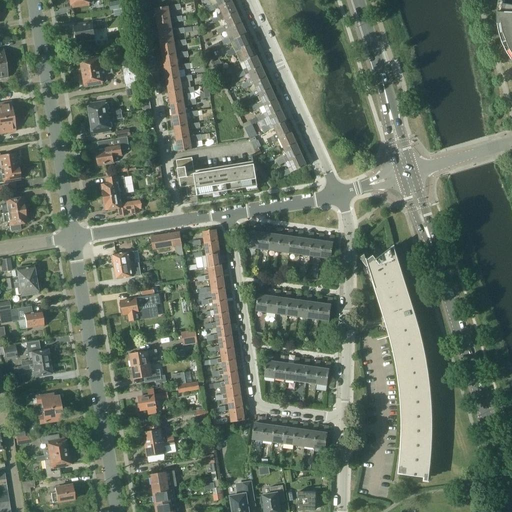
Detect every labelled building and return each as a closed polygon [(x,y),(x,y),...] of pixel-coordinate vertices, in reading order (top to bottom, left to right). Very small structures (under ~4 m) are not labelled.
[(115,2),(116,10),(123,9),(124,9),(128,8),(127,0),(115,2)] [(209,12),(220,7),(232,1),(231,0),(216,0),(218,3),(207,8),(209,12)] [(220,7),(223,14),(212,19),(214,23),(218,20),(225,18),(237,12),(232,1),(220,7)] [(511,5),(503,4),(501,13),(497,13),(497,15),(497,23),(498,25),(499,33),(500,35),(502,42),(503,45),(507,54),(511,60),(511,5)] [(157,21),(171,19),(170,19),(169,12),(174,11),(173,10),(180,9),(180,5),(173,6),(168,6),(155,8),(156,13),(157,21)] [(116,10),(115,10),(113,10),(114,17),(124,15),(124,9),(123,9),(116,10)] [(219,34),(230,29),(242,23),(237,12),(225,18),(218,20),(222,28),(217,30),(219,34)] [(158,25),(159,32),(172,30),(171,23),(175,23),(183,21),(182,16),(175,17),(175,18),(170,19),(171,19),(157,21),(158,25)] [(95,24),(93,24),(76,26),(78,40),(95,37),(94,29),(97,29),(97,30),(105,28),(104,22),(102,22),(96,23),(95,24)] [(224,44),(235,39),(247,34),(242,23),(230,29),(233,36),(222,41),(224,44)] [(192,27),(172,30),(159,32),(161,44),(174,42),(173,34),(184,32),(184,33),(193,32),(193,31),(199,30),(198,26),(192,27)] [(236,53),(240,50),(252,45),(247,34),(235,39),(224,44),(224,45),(230,42),(233,49),(227,52),(229,56),(236,53)] [(174,42),(161,44),(163,56),(176,54),(175,47),(179,47),(179,46),(187,45),(186,40),(178,41),(174,42)] [(240,50),(236,53),(240,63),(245,62),(245,61),(257,56),(255,52),(252,45),(240,50)] [(164,61),(165,68),(178,66),(176,54),(163,56),(164,61)] [(232,81),(250,72),(262,67),(257,56),(245,61),(245,62),(248,68),(223,80),(225,84),(232,81)] [(82,68),(83,73),(101,70),(99,59),(81,62),(81,63),(80,63),(81,68),(82,68)] [(220,73),(225,71),(220,60),(215,62),(220,73)] [(122,67),(126,89),(138,87),(134,64),(122,67)] [(166,72),(167,80),(180,78),(179,70),(183,70),(183,69),(190,68),(189,64),(182,65),(178,66),(165,68),(166,72)] [(243,88),(255,83),(267,78),(262,67),(250,72),(253,80),(242,85),(243,88)] [(113,74),(112,68),(105,69),(101,70),(83,73),(84,79),(83,80),(83,84),(85,85),(86,88),(103,85),(103,83),(108,82),(107,75),(113,74)] [(168,84),(169,91),(182,89),(181,82),(184,81),(184,77),(180,78),(167,80),(168,84)] [(249,99),(260,94),(272,89),(267,78),(255,83),(258,91),(247,96),(249,99)] [(138,87),(126,89),(127,97),(140,95),(138,87)] [(182,90),(182,89),(169,91),(171,103),(184,101),(188,101),(188,100),(187,93),(194,92),(194,87),(186,88),(186,89),(182,90)] [(253,110),(264,105),(276,99),(272,89),(260,94),(263,102),(252,107),(253,110)] [(251,124),(270,116),(282,111),(281,108),(280,107),(276,99),(264,105),(268,112),(250,121),(251,124)] [(172,108),(173,115),(186,113),(185,106),(188,106),(188,101),(184,101),(171,103),(172,108)] [(0,118),(12,117),(14,116),(13,109),(11,109),(11,106),(7,106),(6,103),(0,104),(0,118)] [(89,106),(87,107),(88,113),(90,113),(91,119),(122,114),(121,109),(113,110),(112,103),(107,103),(89,106)] [(274,127),(287,121),(282,111),(270,116),(273,124),(262,129),(263,132),(274,127)] [(189,113),(186,113),(173,115),(175,127),(188,125),(187,118),(190,117),(189,113)] [(123,118),(122,114),(91,119),(91,124),(90,124),(91,132),(93,131),(93,132),(111,129),(109,121),(123,118)] [(14,116),(12,117),(0,118),(0,133),(11,132),(11,128),(14,128),(14,124),(15,124),(14,116)] [(268,143),(279,138),(291,132),(287,121),(274,127),(278,135),(267,140),(268,143)] [(176,132),(177,139),(190,136),(188,125),(175,127),(176,132)] [(118,131),(119,138),(131,136),(130,129),(118,131)] [(295,139),(291,132),(279,138),(285,149),(295,144),(297,144),(295,139)] [(177,139),(179,151),(184,150),(185,151),(186,151),(186,150),(192,149),(191,142),(201,140),(200,135),(190,137),(190,136),(177,139)] [(122,154),(122,156),(123,156),(122,151),(130,150),(127,137),(108,141),(109,147),(106,148),(106,151),(96,153),(97,159),(96,160),(97,163),(98,164),(98,166),(114,163),(113,155),(122,154)] [(255,137),(254,137),(250,139),(252,144),(255,150),(259,148),(260,147),(255,137)] [(297,144),(295,144),(285,149),(290,160),(302,154),(297,144)] [(0,169),(17,167),(15,154),(0,156),(0,169)] [(295,171),(307,165),(305,163),(304,161),(302,154),(290,160),(293,167),(295,171)] [(255,164),(250,165),(194,174),(195,175),(192,175),(191,167),(193,166),(193,168),(194,167),(192,157),(177,160),(181,187),(187,187),(188,197),(258,186),(255,164)] [(18,166),(17,167),(0,169),(0,182),(3,182),(20,180),(20,178),(21,176),(20,174),(19,172),(18,166)] [(107,184),(102,185),(103,192),(102,193),(102,195),(103,196),(104,198),(121,195),(127,194),(124,176),(106,179),(107,184)] [(160,176),(155,177),(157,189),(164,188),(162,176),(160,176)] [(0,186),(0,193),(16,191),(15,183),(3,185),(3,186),(0,186)] [(165,194),(165,192),(164,188),(157,189),(153,190),(154,196),(165,194)] [(104,199),(103,199),(104,204),(105,204),(106,210),(118,208),(119,216),(128,214),(128,211),(139,209),(138,201),(122,203),(121,195),(104,198),(104,199)] [(1,206),(3,214),(24,211),(24,209),(26,208),(25,204),(23,204),(22,197),(12,199),(12,197),(5,198),(6,205),(1,206)] [(25,211),(24,211),(3,214),(2,214),(4,222),(9,221),(10,232),(21,230),(20,224),(26,223),(25,217),(28,217),(27,211),(25,211)] [(258,248),(261,232),(262,225),(258,225),(257,232),(250,231),(247,247),(258,248)] [(267,233),(261,232),(258,248),(269,250),(271,234),(272,227),(268,226),(267,233)] [(278,235),(271,234),(269,250),(279,251),(281,235),(282,228),(279,228),(278,235)] [(203,231),(205,243),(218,241),(216,229),(210,230),(209,230),(209,231),(203,231)] [(288,236),(281,235),(279,251),(290,253),(292,237),(293,230),(289,229),(288,236)] [(298,238),(292,237),(290,253),(300,254),(302,238),(303,231),(299,230),(298,238)] [(175,246),(176,246),(182,245),(180,232),(152,236),(154,249),(175,246)] [(309,239),(302,238),(300,254),(311,256),(313,240),(314,232),(310,232),(309,239)] [(323,241),(324,234),(320,233),(319,241),(313,240),(311,256),(321,257),(323,241)] [(330,242),(323,241),(321,257),(331,258),(333,243),(334,243),(335,235),(331,235),(330,242)] [(220,253),(218,241),(205,243),(207,255),(220,253)] [(176,246),(175,246),(177,257),(184,256),(182,245),(176,246)] [(414,310),(397,255),(393,256),(391,248),(376,259),(373,255),(367,260),(367,258),(366,259),(386,323),(391,322),(392,336),(394,336),(395,350),(398,349),(398,363),(401,363),(400,377),(403,377),(402,391),(405,391),(403,405),(406,405),(404,419),(406,419),(404,433),(406,433),(403,447),(406,447),(402,461),(405,461),(403,475),(425,478),(426,471),(430,472),(431,462),(432,447),(433,432),(432,417),(432,402),(430,388),(429,372),(426,357),(423,342),(419,328),(414,310)] [(114,261),(113,262),(113,265),(115,266),(115,267),(140,263),(138,251),(134,252),(134,251),(113,255),(114,261)] [(204,268),(208,268),(208,267),(222,265),(220,253),(207,255),(207,256),(203,256),(202,256),(204,268)] [(0,260),(0,264),(1,272),(12,270),(10,259),(0,260)] [(115,268),(114,270),(114,272),(116,273),(117,279),(141,275),(140,263),(115,267),(115,268)] [(206,280),(210,279),(223,277),(222,265),(208,267),(208,268),(210,275),(206,276),(206,275),(198,277),(198,282),(207,281),(206,280)] [(6,279),(7,286),(13,285),(13,283),(35,279),(34,274),(36,272),(35,269),(33,268),(33,266),(16,269),(17,277),(6,279)] [(225,289),(223,277),(210,279),(212,291),(225,289)] [(36,285),(35,279),(13,283),(13,285),(7,286),(7,290),(19,288),(20,296),(37,293),(37,291),(39,289),(38,286),(36,285)] [(142,295),(155,293),(154,292),(154,287),(141,289),(142,295)] [(267,312),(269,296),(270,289),(266,288),(265,296),(258,295),(256,310),(267,312)] [(210,303),(214,303),(227,301),(225,289),(212,291),(213,299),(209,299),(201,300),(202,305),(210,304),(210,303)] [(275,297),(269,296),(267,312),(277,313),(280,298),(281,290),(276,290),(275,297)] [(286,298),(280,298),(277,313),(288,315),(290,299),(291,292),(287,291),(286,298)] [(296,300),(290,299),(288,315),(298,316),(300,301),(301,293),(297,293),(296,300)] [(138,297),(130,298),(130,299),(121,301),(122,307),(121,308),(121,311),(123,312),(123,314),(128,313),(130,321),(139,319),(150,317),(148,305),(161,303),(159,294),(138,297)] [(307,301),(300,301),(298,316),(308,318),(311,302),(312,295),(308,294),(307,301)] [(321,303),(322,296),(318,296),(317,303),(311,302),(308,318),(319,319),(321,303)] [(327,304),(321,303),(319,319),(329,321),(331,305),(332,305),(333,298),(328,297),(327,304)] [(9,301),(0,303),(0,311),(11,310),(9,301)] [(229,313),(227,301),(214,303),(215,310),(210,311),(203,312),(204,317),(216,315),(229,313)] [(11,310),(0,311),(0,320),(0,324),(25,319),(26,328),(43,325),(43,323),(44,323),(43,318),(42,318),(41,312),(31,314),(30,307),(11,310)] [(217,327),(231,325),(229,313),(216,315),(217,322),(205,324),(206,330),(214,328),(214,327),(217,327)] [(232,337),(231,325),(217,327),(218,334),(214,335),(206,336),(207,341),(215,340),(215,339),(219,339),(232,337)] [(198,343),(195,330),(181,332),(183,346),(198,343)] [(216,351),(221,351),(234,349),(232,337),(219,339),(220,346),(215,347),(216,351)] [(4,359),(16,357),(14,345),(2,347),(4,359)] [(29,360),(21,361),(21,366),(49,362),(48,356),(49,356),(49,351),(47,351),(47,349),(35,351),(35,349),(28,350),(27,352),(29,360)] [(219,363),(223,362),(236,360),(234,349),(221,351),(222,358),(218,359),(210,360),(211,365),(219,364),(219,363)] [(131,367),(133,366),(149,364),(148,357),(152,356),(152,355),(157,354),(157,350),(131,354),(132,360),(130,360),(131,367)] [(264,376),(275,378),(278,362),(279,355),(275,354),(274,361),(267,361),(264,376)] [(284,363),(278,362),(275,378),(286,379),(288,364),(289,356),(285,356),(284,363)] [(294,364),(288,364),(286,379),(296,381),(298,365),(299,358),(296,357),(294,364)] [(305,366),(298,365),(296,381),(307,382),(309,366),(310,359),(306,359),(305,366)] [(220,375),(224,374),(238,372),(236,360),(223,362),(224,370),(212,372),(212,371),(205,373),(206,377),(212,376),(213,377),(221,376),(220,375)] [(319,368),(320,361),(316,360),(315,367),(309,366),(307,382),(317,384),(319,368)] [(326,369),(319,368),(317,384),(327,385),(330,369),(331,362),(327,361),(326,369)] [(21,366),(17,367),(18,375),(25,374),(24,370),(34,369),(36,377),(51,374),(51,373),(52,373),(51,367),(50,367),(49,362),(21,366)] [(150,371),(149,364),(133,366),(135,379),(145,378),(145,382),(162,380),(161,376),(160,370),(150,371)] [(175,385),(186,383),(184,372),(173,374),(175,385)] [(238,372),(224,374),(225,382),(213,384),(214,384),(207,385),(208,389),(214,388),(214,389),(222,387),(226,386),(239,384),(238,372)] [(203,381),(178,385),(179,393),(205,389),(203,381)] [(241,396),(239,384),(226,386),(227,394),(215,396),(216,401),(224,399),(228,398),(241,396)] [(154,388),(142,390),(143,397),(138,397),(139,403),(138,405),(139,408),(140,409),(140,410),(148,409),(148,414),(157,412),(156,407),(157,407),(156,400),(169,398),(168,393),(155,395),(154,388)] [(53,395),(42,397),(42,396),(37,397),(38,403),(43,402),(44,409),(60,406),(58,396),(53,397),(53,395)] [(241,396),(228,398),(230,410),(243,408),(241,396)] [(62,416),(60,406),(44,409),(45,416),(40,417),(41,423),(47,422),(46,421),(57,419),(56,417),(62,416)] [(245,420),(243,408),(230,410),(232,422),(245,420)] [(209,418),(208,409),(196,411),(197,420),(209,418)] [(258,421),(262,421),(261,424),(254,423),(252,439),(263,440),(265,425),(266,417),(262,416),(262,417),(258,416),(258,421)] [(272,425),(265,425),(263,440),(274,442),(276,426),(277,418),(273,418),(272,425)] [(276,426),(274,442),(284,443),(286,427),(287,420),(283,419),(282,427),(276,426)] [(293,428),(286,427),(284,443),(294,445),(297,429),(298,422),(294,421),(293,428)] [(305,446),(307,430),(308,423),(304,422),(303,430),(297,429),(294,445),(305,446)] [(144,432),(146,445),(163,442),(163,441),(168,440),(168,441),(174,440),(174,435),(168,436),(167,434),(162,435),(160,424),(149,426),(150,431),(144,432)] [(314,431),(307,430),(305,446),(315,448),(317,432),(318,424),(315,424),(314,431)] [(317,432),(315,448),(325,449),(327,433),(328,433),(329,426),(325,425),(324,432),(317,432)] [(24,429),(12,430),(13,437),(24,436),(24,429)] [(47,444),(48,450),(43,451),(43,456),(66,452),(64,439),(59,440),(58,434),(40,437),(42,445),(47,444)] [(30,436),(16,438),(17,445),(31,443),(30,436)] [(168,440),(163,441),(163,442),(146,445),(148,457),(165,454),(164,447),(169,446),(169,445),(175,444),(174,440),(168,441),(168,440)] [(68,464),(66,452),(43,456),(36,457),(37,462),(44,461),(46,471),(50,471),(52,467),(68,464)] [(215,462),(213,455),(201,457),(202,465),(215,462)] [(151,474),(153,490),(169,487),(166,471),(151,474)] [(34,480),(23,482),(22,482),(23,493),(30,492),(30,488),(35,487),(34,480)] [(212,489),(213,495),(222,493),(220,480),(214,481),(215,488),(212,488),(212,489)] [(248,511),(247,502),(254,501),(251,482),(237,484),(239,495),(230,496),(233,511),(248,511)] [(75,492),(73,492),(72,485),(55,488),(56,493),(51,493),(52,502),(74,498),(75,496),(75,492)] [(265,504),(265,511),(280,511),(278,502),(285,501),(283,485),(270,487),(271,494),(263,496),(260,496),(262,505),(265,504)] [(173,487),(169,487),(153,490),(156,504),(171,502),(176,501),(173,487)] [(317,508),(315,490),(296,493),(299,511),(317,508)] [(156,504),(156,511),(172,511),(171,502),(156,504)]
